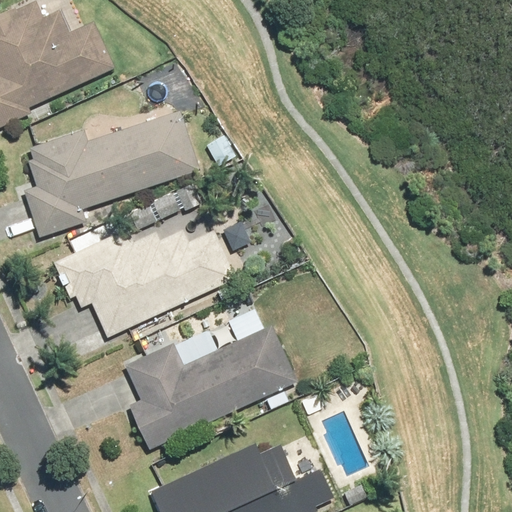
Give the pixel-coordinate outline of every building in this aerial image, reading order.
[(0,126),(32,113),(29,108),(119,67),(95,16),(72,27),(63,7),(44,15),(37,0),(36,0),(0,16),(0,126)] [(24,190),(39,236),(87,220),(84,208),(200,169),(180,110),(88,141),(84,129),(30,147),(34,158),(28,160),(37,185),(24,190)] [(93,300),(108,333),(233,276),(213,231),(190,242),(183,228),(162,238),(157,228),(133,239),(127,226),(51,261),(68,297),(77,293),(82,305),(93,300)] [(129,404),(149,449),(298,381),(272,323),(183,364),(174,342),(124,365),(140,399),(129,404)] [(255,441),(151,489),(161,511),(165,511),(166,511),(165,511),(315,511),(319,511),(317,507),(337,498),(321,463),(297,474),(282,441),(260,451),(255,441)]
